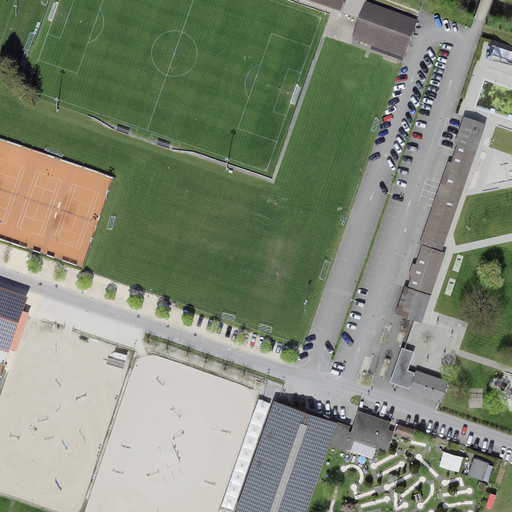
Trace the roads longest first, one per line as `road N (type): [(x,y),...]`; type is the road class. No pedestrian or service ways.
road 1 (residential): [(486,0),(351,393)]
road 2 (residential): [(0,271),(351,393)]
road 3 (residential): [(351,393),(511,442)]
